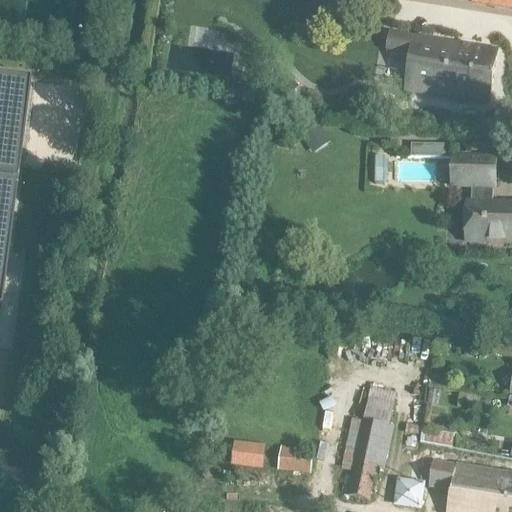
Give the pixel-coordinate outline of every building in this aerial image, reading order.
[(511,0),(473,0),(473,4),(511,10),(511,9),(511,0)] [(498,50),(390,34),(387,49),(411,53),(405,90),(490,103),(498,50)] [(0,310),(30,80),(0,76),(0,310)] [(299,136),(309,151),(327,139),(317,124),(299,136)] [(452,146),(411,146),(411,157),(452,157),(452,146)] [(465,203),(464,242),(511,243),(511,204),(492,204),(493,188),(495,188),(496,159),(451,158),(451,187),(471,188),(470,203),(465,203)] [(465,356),(477,358),(479,347),(467,345),(465,356)] [(433,383),(440,385),(442,376),(435,374),(433,383)] [(395,427),(365,420),(348,496),(370,500),(377,467),(385,468),(395,427)] [(422,431),(421,443),(452,449),(454,437),(422,431)] [(264,467),(267,447),(234,442),(232,463),(264,467)] [(313,456),(282,452),(280,472),(311,476),(313,456)] [(434,461),(430,487),(452,491),(448,511),(511,511),(511,473),(434,461)]
